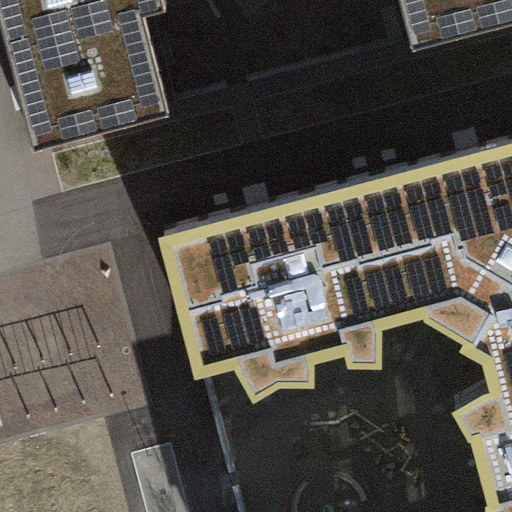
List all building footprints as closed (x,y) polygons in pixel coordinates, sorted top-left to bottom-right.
[(166,0),(0,0),(0,12),(34,141),(179,103),(153,5),(167,2),(166,0)] [(511,15),(511,0),(393,0),(405,44),(511,15)] [(468,333),(489,345),(511,338),(511,134),(372,171),(406,302),(461,287),(486,303),(468,333)] [(354,316),(406,302),(372,171),(165,225),(200,357),(261,340),(265,355),(358,331),(354,316)] [(511,489),(511,338),(489,345),(505,409),(475,416),(496,494),(511,489)] [(0,356),(0,419),(14,417),(7,356),(0,356)]
